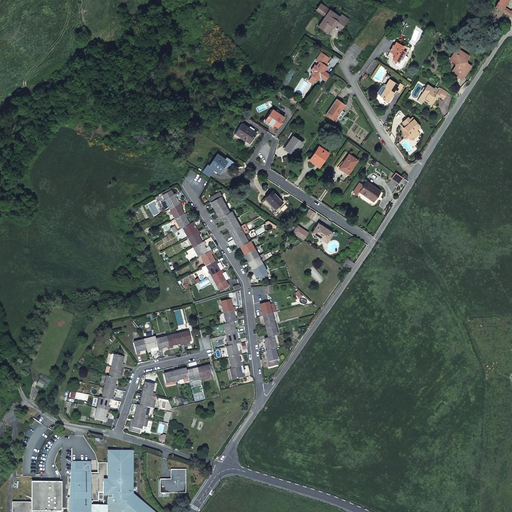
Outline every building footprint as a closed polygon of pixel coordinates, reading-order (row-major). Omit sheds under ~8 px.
[(511,0),(498,0),(494,7),(504,13),(507,9),(504,7),(508,0),(511,0)] [(320,12),(324,6),(320,4),(316,10),(320,12)] [(343,26),(348,19),(341,14),(339,17),(329,10),(325,16),(318,26),(326,32),(331,26),(332,27),(334,24),(336,22),(343,26)] [(402,24),(400,34),(407,35),(409,25),(402,24)] [(403,46),(396,42),(395,46),(393,46),(390,51),(394,53),(396,54),(395,55),(393,59),(398,62),(400,58),(402,59),(404,55),(405,52),(401,50),(403,46)] [(452,72),(462,79),(470,67),(467,65),(466,62),(468,57),(457,50),(450,61),(454,64),(455,67),(452,72)] [(318,79),(319,77),(324,71),(326,68),(324,65),(326,61),(329,58),(322,53),(320,56),(318,56),(316,60),(319,62),(317,66),(313,72),(311,75),(318,79)] [(400,58),(398,62),(396,64),(400,66),(402,64),(404,60),(406,60),(407,58),(406,56),(404,55),(402,59),(400,58)] [(326,81),(330,75),(324,71),(319,77),(326,81)] [(399,92),(403,85),(399,83),(398,85),(389,79),(385,86),(386,87),(380,96),(385,99),(384,100),(387,103),(395,90),(399,92)] [(443,99),(448,93),(439,87),(439,89),(435,87),(434,88),(427,84),(425,87),(423,87),(421,91),(422,91),(419,97),(423,100),(424,99),(428,102),(430,100),(433,102),(437,96),(443,99)] [(377,94),(380,96),(386,87),(385,86),(383,85),(381,86),(377,92),(377,94)] [(345,105),(336,99),(325,115),(335,122),(337,118),(336,117),(345,105)] [(272,110),(264,121),(269,125),(271,123),(274,125),(277,128),(280,123),(279,123),(283,118),(272,110)] [(409,120),(402,122),(405,127),(407,129),(404,131),(404,133),(408,138),(411,138),(411,140),(412,140),(412,137),(415,137),(418,134),(417,132),(416,132),(416,129),(419,127),(411,118),(409,120)] [(234,133),(249,143),(255,134),(252,131),(248,128),(241,123),(234,133)] [(302,142),(293,136),(291,140),(289,139),(285,147),(290,150),(289,152),(293,155),(302,142)] [(308,159),(318,166),(328,153),(319,146),(313,154),(308,159)] [(214,179),(227,161),(217,154),(210,166),(206,164),(202,171),(214,179)] [(342,171),(347,174),(357,160),(348,154),(340,166),(344,168),(342,171)] [(202,171),(201,173),(213,181),(214,179),(202,171)] [(359,191),(373,201),(380,192),(365,182),(359,191)] [(173,194),(169,188),(161,193),(169,209),(178,204),(174,197),(176,196),(175,193),(173,194)] [(214,209),(224,204),(220,197),(222,196),(219,192),(210,197),(212,201),(210,202),(214,209)] [(275,209),(282,202),(272,192),(264,198),(275,209)] [(180,203),(178,204),(169,209),(175,219),(183,214),(179,207),(181,206),(180,203)] [(218,217),(220,216),(228,212),(224,204),(214,209),(218,217)] [(225,224),(234,219),(230,211),(228,212),(220,216),(225,224)] [(185,213),(183,214),(175,219),(180,228),(182,227),(188,224),(185,217),(187,216),(185,213)] [(229,232),(238,226),(234,219),(225,224),(229,232)] [(182,227),(187,237),(195,232),(192,226),(194,225),(192,221),(188,224),(182,227)] [(325,242),(332,233),(317,224),(311,233),(325,242)] [(233,240),(243,234),(238,226),(229,232),(233,240)] [(195,232),(187,237),(193,247),(201,242),(197,236),(199,234),(198,231),(195,232)] [(237,247),(239,246),(247,242),(243,234),(233,240),(237,247)] [(201,242),(193,247),(198,256),(200,255),(206,252),(203,246),(205,244),(203,241),(201,242)] [(243,254),(253,248),(249,241),(247,242),(239,246),(243,254)] [(247,261),(257,256),(253,248),(243,254),(247,261)] [(200,255),(205,265),(213,261),(210,254),(212,253),(210,249),(206,252),(200,255)] [(252,269),(262,263),(261,262),(257,256),(247,261),(252,269)] [(213,261),(205,265),(211,275),(219,270),(215,263),(218,263),(216,259),(213,261)] [(266,271),(262,263),(252,269),(254,273),(256,276),(257,276),(258,275),(260,279),(266,275),(264,272),(266,271)] [(219,270),(211,275),(218,290),(227,285),(224,280),(221,273),(223,272),(221,269),(219,270)] [(271,284),(263,285),(264,293),(272,291),(271,284)] [(220,302),(223,313),(232,311),(234,310),(233,306),(231,307),(229,300),(220,302)] [(262,315),(271,313),(268,302),(259,305),(262,315)] [(223,313),(226,324),(232,322),(237,321),(236,317),(234,318),(232,311),(223,313)] [(265,327),(274,325),(271,313),(262,315),(265,327)] [(223,324),(226,335),(235,333),(237,333),(236,329),(234,329),(232,322),(226,324),(223,324)] [(276,336),(274,325),(265,327),(268,338),(271,337),(276,336)] [(187,331),(177,334),(179,343),(180,346),(183,345),(183,342),(189,340),(190,340),(187,331)] [(226,335),(228,346),(235,345),(240,343),(239,340),(237,340),(235,333),(226,335)] [(179,343),(177,334),(166,337),(168,346),(169,349),(173,348),(172,345),(179,343)] [(155,340),(154,337),(143,339),(146,349),(146,352),(151,350),(150,348),(157,346),(155,340)] [(168,346),(166,337),(155,340),(157,346),(158,351),(162,350),(161,348),(168,346)] [(273,348),(274,348),(274,345),(271,337),(268,338),(264,339),(267,350),(273,348)] [(146,349),(143,339),(133,342),(136,354),(140,353),(139,351),(146,349)] [(228,358),(237,355),(240,355),(239,351),(236,352),(235,345),(228,346),(226,347),(228,358)] [(267,350),(265,351),(268,361),(267,362),(268,367),(276,365),(275,360),(276,359),(273,348),(267,350)] [(114,355),(112,366),(121,368),(124,368),(124,364),(122,364),(123,356),(114,355)] [(242,366),(243,366),(241,361),(239,362),(237,355),(228,358),(231,369),(238,367),(242,366)] [(121,368),(112,366),(110,376),(116,378),(120,379),(121,375),(119,375),(121,368)] [(208,366),(198,368),(200,377),(210,374),(208,366)] [(231,369),(229,369),(232,381),(244,377),(243,373),(241,373),(238,367),(231,369)] [(186,369),(186,368),(183,369),(174,371),(177,380),(188,377),(186,371),(186,369)] [(194,369),(186,371),(188,377),(188,379),(200,377),(198,368),(194,369)] [(177,380),(174,371),(163,374),(165,383),(177,380)] [(110,376),(107,376),(104,387),(113,388),(116,389),(117,386),(114,386),(116,378),(110,376)] [(142,393),(150,395),(153,385),(144,383),(142,393)] [(113,388),(104,387),(102,397),(108,399),(114,400),(114,396),(112,395),(113,388)] [(145,406),(148,407),(150,395),(142,393),(140,401),(139,405),(145,406)] [(106,410),(109,410),(109,407),(107,407),(108,399),(102,397),(99,397),(97,408),(106,410)] [(137,404),(135,416),(142,418),(145,406),(139,405),(137,404)] [(106,410),(97,408),(94,419),(106,422),(107,417),(104,417),(106,410)] [(146,426),(147,419),(142,418),(135,416),(134,419),(132,419),(129,430),(138,432),(139,429),(140,429),(141,426),(146,426)] [(38,472),(41,471),(41,462),(31,462),(32,459),(33,459),(33,446),(32,446),(32,441),(30,441),(30,434),(21,433),(20,436),(19,436),(19,440),(21,440),(21,443),(22,443),(23,446),(21,446),(20,448),(24,448),(24,451),(23,451),(23,455),(24,455),(24,457),(17,457),(16,468),(22,467),(22,470),(25,470),(25,472),(32,472),(32,473),(38,473),(38,472)] [(152,511),(131,495),(131,485),(131,452),(109,452),(109,480),(107,480),(107,463),(98,463),(98,474),(90,474),(90,463),(71,463),(72,511),(68,511),(67,511),(56,511),(60,511),(61,482),(33,481),(33,501),(13,501),(12,511),(152,511)] [(167,483),(168,481),(161,481),(161,491),(183,491),(183,474),(179,474),(179,470),(171,470),(171,481),(171,483),(167,483)]
